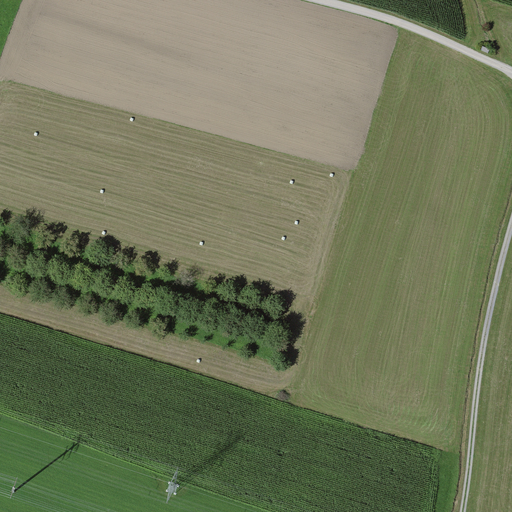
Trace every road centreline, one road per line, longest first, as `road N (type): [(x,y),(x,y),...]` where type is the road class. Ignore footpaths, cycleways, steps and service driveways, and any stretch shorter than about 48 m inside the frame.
road 1 (track): [(462,511),(493,295),(511,225)]
road 2 (track): [(511,71),(421,31),(318,0)]
